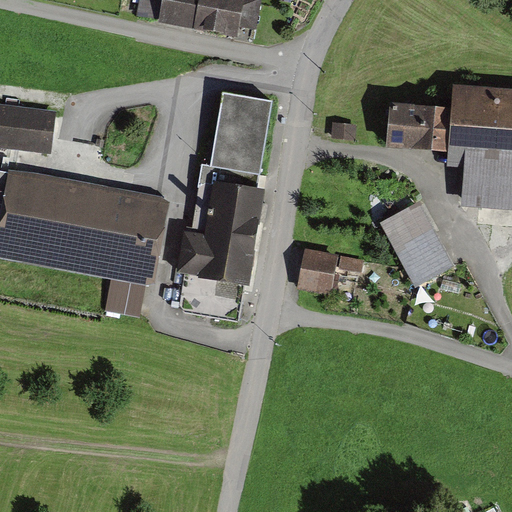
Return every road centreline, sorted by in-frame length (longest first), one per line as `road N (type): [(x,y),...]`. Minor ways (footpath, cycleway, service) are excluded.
road 1 (unclassified): [(0,0),(268,58),(313,55)]
road 2 (residential): [(313,55),(270,315)]
road 3 (residential): [(270,315),(385,329),(511,369)]
road 4 (unknown): [(147,169),(161,297),(198,329),(263,346)]
road 5 (residential): [(270,315),(229,511)]
